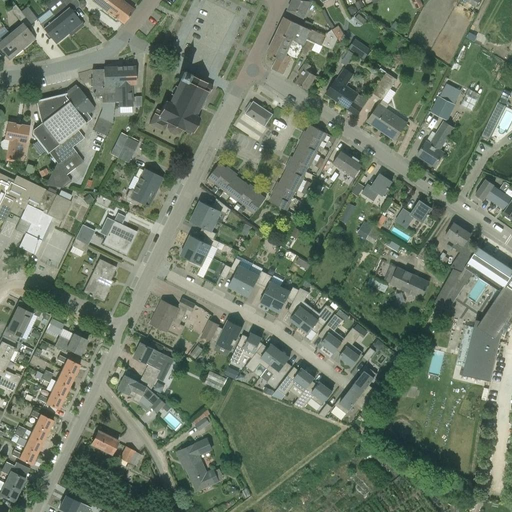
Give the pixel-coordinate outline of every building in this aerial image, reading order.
[(49,0),(45,4),(56,18),(69,34),(68,33),(75,27),(76,28),(82,23),(66,4),(70,0),(49,0)] [(91,0),(92,0),(123,24),(134,10),(123,2),(124,0),(123,0),(91,0)] [(303,18),(312,1),(308,0),(292,0),(288,11),(303,18)] [(360,0),(359,0),(354,3),(357,9),(364,6),(360,0)] [(420,0),(411,0),(416,9),(423,6),(420,0)] [(342,13),(338,4),(324,10),(328,20),(342,13)] [(20,22),(25,18),(21,12),(15,5),(12,8),(9,10),(20,22)] [(37,19),(27,7),(21,12),(25,18),(31,24),(37,19)] [(307,39),(308,40),(320,45),(324,36),(312,31),(284,17),(277,33),(267,54),(277,58),(272,69),(283,74),(291,58),(297,61),(300,53),(301,53),(305,46),(307,41),(306,40),(307,39)] [(69,34),(56,18),(43,29),(56,45),(69,34)] [(9,33),(22,50),(23,49),(22,48),(29,42),(30,43),(35,39),(30,32),(22,23),(9,33)] [(396,32),(399,27),(394,24),(390,29),(396,32)] [(336,37),(332,30),(332,29),(323,36),(324,36),(320,45),(322,46),(332,51),(338,39),(336,37)] [(9,33),(0,40),(0,48),(10,60),(22,50),(9,33)] [(371,50),(355,39),(348,49),(364,60),(371,50)] [(307,41),(305,46),(301,53),(309,57),(315,44),(307,41)] [(348,66),(355,53),(349,50),(342,62),(348,66)] [(298,75),(300,77),(296,83),(307,90),(316,76),(314,75),(317,70),(306,63),(298,75)] [(135,85),(135,66),(113,67),(114,93),(114,102),(115,102),(118,102),(118,107),(119,107),(131,107),(133,107),(132,85),(135,85)] [(103,70),(92,70),(92,94),(93,94),(93,97),(101,97),(101,103),(109,103),(108,107),(108,112),(113,112),(113,108),(115,102),(114,102),(114,93),(113,67),(103,67),(103,70)] [(337,81),(336,80),(326,94),(347,108),(347,109),(357,116),(367,101),(345,87),(353,75),(344,69),(337,81)] [(181,130),(184,131),(190,134),(191,132),(193,133),(200,118),(196,116),(197,113),(199,109),(201,110),(201,109),(201,108),(203,107),(204,104),(204,102),(205,101),(204,100),(207,92),(209,93),(213,86),(182,71),(179,78),(178,78),(179,82),(177,87),(175,86),(175,87),(173,88),(172,92),(172,94),(171,94),(171,95),(172,96),(169,103),(165,101),(160,111),(156,109),(155,109),(156,110),(153,117),(149,125),(150,125),(163,131),(165,128),(166,128),(168,132),(173,134),(178,133),(181,130)] [(397,80),(386,73),(372,93),(383,100),(390,89),(397,80)] [(95,109),(75,85),(58,98),(56,96),(36,101),(41,123),(32,130),(32,134),(35,138),(45,151),(47,153),(49,152),(65,175),(83,162),(72,147),(84,138),(78,130),(91,119),(88,115),(95,109)] [(508,99),(511,93),(505,90),(502,96),(508,99)] [(454,105),(438,97),(431,112),(447,120),(454,105)] [(249,107),(245,114),(265,127),(273,115),(253,101),(252,103),(250,102),(248,106),(249,107)] [(498,102),(492,115),(500,119),(506,106),(498,102)] [(380,104),(373,113),(368,122),(369,121),(383,130),(382,131),(395,140),(407,122),(380,104)] [(106,136),(111,125),(112,122),(98,116),(93,130),(106,136)] [(7,122),(5,132),(4,140),(1,142),(0,147),(2,149),(7,150),(5,158),(18,161),(21,143),(25,143),(28,126),(7,122)] [(435,167),(444,153),(439,150),(453,128),(444,122),(430,144),(426,142),(417,155),(435,167)] [(322,141),(323,142),(327,134),(310,125),(305,135),(303,134),(302,137),(319,146),(322,141)] [(297,151),(314,160),(318,152),(317,152),(319,146),(302,137),(300,140),(302,141),(297,151)] [(45,151),(35,138),(30,141),(40,154),(45,151)] [(118,156),(121,149),(114,146),(110,154),(113,156),(115,157),(117,158),(118,156)] [(121,149),(118,156),(117,158),(128,163),(134,152),(123,147),(121,149)] [(342,149),(332,164),(344,172),(354,178),(363,164),(342,149)] [(288,163),(306,172),(309,167),(310,167),(314,160),(297,151),(291,160),(290,160),(288,163)] [(320,169),(322,164),(317,161),(314,167),(320,169)] [(303,181),(305,177),(304,177),(306,172),(288,163),(287,166),(288,166),(287,169),(283,176),(301,185),(303,181)] [(208,179),(215,185),(216,183),(220,186),(232,171),(229,169),(228,170),(224,167),(219,164),(208,179)] [(48,174),(46,169),(38,173),(41,178),(48,174)] [(132,190),(129,191),(125,198),(126,200),(133,204),(136,203),(137,201),(143,205),(151,190),(156,193),(163,178),(144,169),(143,171),(140,169),(136,177),(139,179),(133,191),(132,190)] [(232,171),(220,186),(225,190),(224,191),(231,196),(242,181),(234,175),(235,173),(232,171)] [(23,237),(19,247),(34,254),(41,241),(39,240),(42,234),(43,234),(49,223),(48,223),(51,217),(62,222),(71,202),(69,201),(72,196),(61,191),(58,196),(56,195),(55,195),(45,190),(45,189),(16,176),(14,180),(2,175),(0,173),(0,219),(4,222),(9,212),(16,215),(20,208),(25,210),(15,230),(25,235),(23,237)] [(385,196),(389,190),(388,190),(389,188),(388,188),(392,182),(380,175),(372,188),(368,185),(363,193),(373,200),(379,192),(383,195),(385,196)] [(275,188),(292,197),(296,191),(297,192),(301,186),(301,185),(283,176),(278,186),(276,185),(275,188)] [(486,197),(496,203),(503,193),(504,194),(510,186),(504,182),(498,191),(493,187),(494,186),(486,180),(475,195),(483,201),(486,197)] [(242,181),(231,196),(238,201),(239,200),(244,204),(255,189),(252,186),(251,188),(242,181)] [(308,190),(311,184),(306,181),(306,182),(304,187),(303,188),(304,188),(308,190)] [(275,192),(274,194),(270,202),(287,211),(291,203),(290,202),(292,197),(275,188),(273,191),(275,192)] [(266,199),(259,194),(257,192),(258,191),(255,189),(244,204),(248,207),(247,209),(254,214),(266,199)] [(503,193),(496,203),(506,210),(503,214),(511,219),(511,200),(507,197),(504,194),(503,193)] [(93,200),(89,194),(82,200),(87,205),(93,200)] [(226,214),(229,208),(219,200),(215,208),(200,201),(195,211),(216,222),(221,211),(226,214)] [(419,201),(411,214),(403,209),(395,221),(406,228),(414,216),(423,222),(427,216),(428,216),(429,214),(432,209),(419,201)] [(349,211),(353,206),(347,203),(344,208),(349,211)] [(195,211),(190,222),(205,229),(202,234),(208,237),(214,240),(216,234),(211,232),(216,222),(195,211)] [(137,232),(114,221),(103,244),(118,251),(121,244),(129,247),(137,232)] [(366,240),(373,227),(364,221),(357,234),(366,240)] [(454,223),(445,237),(454,243),(452,246),(460,252),(450,267),(454,268),(462,272),(475,252),(475,251),(470,249),(474,242),(468,238),(471,235),(454,223)] [(94,231),(82,225),(75,239),(87,245),(94,231)] [(381,232),(373,227),(366,240),(373,244),(381,232)] [(332,237),(337,240),(340,235),(335,232),(332,237)] [(205,242),(190,235),(186,246),(206,256),(211,246),(216,248),(219,242),(214,240),(208,237),(205,242)] [(314,243),(320,246),(323,241),(317,238),(314,243)] [(71,246),(84,252),(87,245),(75,239),(71,246)] [(191,264),(200,269),(206,256),(186,246),(181,256),(192,261),(191,264)] [(475,252),(462,272),(454,268),(434,303),(443,308),(444,308),(459,281),(465,284),(465,285),(473,273),(500,292),(481,321),(476,320),(462,375),(463,376),(463,375),(490,382),(502,333),(504,334),(511,324),(507,322),(511,313),(511,269),(478,247),(475,252)] [(439,252),(435,257),(440,261),(444,255),(439,252)] [(236,258),(231,268),(230,269),(231,269),(236,272),(229,287),(239,292),(249,271),(239,266),(242,261),(236,258)] [(116,268),(107,263),(99,259),(83,292),(88,295),(88,296),(91,297),(91,296),(97,299),(100,292),(106,295),(110,286),(108,285),(110,281),(111,281),(110,280),(111,278),(116,268)] [(231,268),(226,265),(220,276),(226,279),(231,269),(230,269),(231,268)] [(270,268),(269,271),(267,274),(273,277),(273,276),(276,271),(270,268)] [(398,268),(390,284),(421,298),(429,282),(398,268)] [(259,276),(249,271),(239,292),(249,297),(256,283),(262,285),(267,274),(262,271),(259,276)] [(270,308),(280,287),(270,282),(273,277),(267,274),(262,285),(267,288),(260,302),(270,308)] [(371,279),(368,284),(384,293),(387,287),(371,279)] [(311,285),(305,280),(302,284),(303,285),(306,288),(307,287),(308,288),(311,285)] [(270,308),(280,313),(287,298),(293,301),(299,290),(293,287),(290,292),(280,287),(270,308)] [(309,293),(300,288),(299,290),(293,301),(288,312),(293,316),(290,319),(299,327),(313,309),(304,302),(309,293)] [(152,325),(167,332),(172,321),(180,324),(187,310),(191,312),(195,304),(182,298),(178,308),(162,301),(158,308),(160,309),(152,325)] [(31,328),(36,317),(38,317),(41,311),(19,300),(16,307),(17,307),(12,319),(26,325),(31,328)] [(319,314),(313,309),(299,327),(308,334),(311,329),(317,334),(334,311),(326,305),(319,314)] [(47,321),(50,315),(44,312),(42,316),(43,319),(47,321)] [(343,320),(335,314),(318,336),(319,336),(324,339),(321,343),(334,353),(337,349),(336,349),(345,339),(344,338),(335,331),(343,320)] [(24,339),(21,337),(20,337),(26,325),(12,319),(6,330),(5,329),(2,335),(21,344),(24,339)] [(64,324),(52,319),(45,333),(56,338),(58,335),(64,324)] [(212,340),(218,328),(219,325),(209,320),(201,337),(211,342),(212,340)] [(212,340),(217,342),(217,343),(231,350),(242,328),(228,321),(223,330),(218,328),(212,340)] [(352,366),(363,352),(352,345),(361,334),(353,328),(344,338),(345,339),(336,349),(337,349),(341,353),(339,356),(352,366)] [(37,339),(40,333),(33,330),(30,336),(37,339)] [(243,355),(251,359),(263,344),(260,342),(262,338),(251,333),(249,338),(243,335),(230,361),(238,365),(243,355)] [(59,336),(54,347),(65,352),(67,349),(80,355),(87,341),(73,334),(70,341),(59,336)] [(0,342),(0,355),(9,360),(13,351),(17,353),(21,344),(2,335),(0,339),(0,341),(0,342)] [(379,351),(384,345),(378,340),(373,346),(379,351)] [(45,351),(48,346),(41,343),(39,348),(45,351)] [(134,357),(149,365),(141,380),(151,390),(161,371),(154,367),(161,353),(141,343),(134,357)] [(260,364),(266,369),(280,351),(271,344),(268,348),(263,344),(251,359),(245,366),(253,373),(260,364)] [(375,351),(370,348),(362,358),(367,362),(375,351)] [(280,351),(266,369),(273,374),(266,383),(274,389),(292,366),(286,362),(290,358),(280,351)] [(15,375),(4,370),(9,360),(0,355),(0,377),(16,385),(21,375),(15,373),(15,375)] [(80,365),(67,359),(66,359),(59,356),(57,360),(64,364),(61,370),(74,376),(80,365)] [(377,374),(365,365),(359,373),(361,375),(352,387),(370,401),(377,392),(368,385),(377,374)] [(228,367),(224,374),(235,380),(239,372),(228,367)] [(293,384),(303,392),(312,382),(314,378),(301,368),(299,371),(294,367),(278,388),(286,394),(293,384)] [(53,374),(45,370),(43,374),(43,375),(50,378),(53,374)] [(74,376),(61,370),(56,381),(69,387),(74,376)] [(40,380),(43,374),(37,372),(34,377),(40,380)] [(242,382),(245,378),(241,374),(237,379),(242,382)] [(141,380),(139,383),(125,376),(118,389),(130,395),(134,397),(133,398),(134,400),(138,402),(140,402),(143,396),(158,410),(164,404),(151,390),(141,380)] [(0,385),(13,392),(16,385),(0,377),(0,385)] [(56,381),(51,392),(63,398),(69,387),(56,381)] [(311,398),(321,406),(332,392),(319,382),(317,385),(312,382),(303,392),(294,405),(303,408),(311,398)] [(157,383),(153,390),(161,394),(164,386),(157,383)] [(272,396),(275,392),(272,390),(265,387),(263,392),(272,396)] [(340,397),(334,405),(346,414),(354,403),(363,410),(370,401),(352,387),(342,399),(340,397)] [(277,398),(281,392),(277,389),(275,392),(272,396),(277,398)] [(46,390),(43,396),(40,395),(38,399),(45,403),(58,410),(63,398),(51,392),(46,390)] [(325,417),(332,408),(327,404),(318,415),(325,417)] [(210,423),(209,422),(211,420),(208,416),(210,414),(208,410),(192,423),(194,426),(194,425),(199,431),(210,423)] [(40,415),(33,411),(31,415),(38,419),(35,425),(47,432),(53,420),(40,414),(40,415)] [(47,432),(35,425),(29,437),(42,443),(47,432)] [(24,448),(37,454),(42,443),(29,437),(24,434),(16,430),(14,434),(19,437),(16,444),(24,448)] [(97,431),(91,444),(111,454),(117,441),(97,431)] [(206,472),(199,456),(213,450),(208,439),(194,446),(177,452),(181,463),(184,462),(190,476),(197,491),(219,481),(214,469),(206,472)] [(126,447),(120,459),(128,463),(128,462),(136,466),(141,456),(134,452),(134,451),(126,447)] [(19,459),(31,465),(37,454),(24,448),(21,454),(13,450),(11,455),(19,459)] [(25,478),(12,472),(14,467),(6,462),(1,471),(9,475),(5,483),(19,490),(25,478)] [(1,491),(0,490),(0,496),(1,496),(13,502),(19,490),(5,483),(1,491)] [(128,485),(124,491),(135,498),(139,491),(128,485)] [(237,493),(236,488),(232,487),(228,490),(229,495),(234,497),(237,493)] [(65,511),(88,511),(90,509),(90,508),(65,496),(59,509),(65,511)] [(475,506),(470,498),(465,502),(468,507),(470,509),(475,506)]
